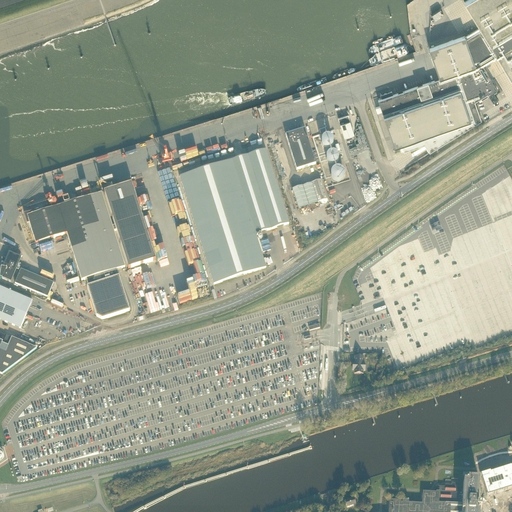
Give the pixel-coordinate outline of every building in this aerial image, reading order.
[(511,0),(468,0),(465,3),(480,28),(465,36),(429,49),(439,79),(378,100),(380,106),(375,108),(377,113),(382,111),(394,147),(401,145),(404,151),(424,144),(429,152),(481,121),(475,102),(487,94),(493,103),(498,100),(493,93),(497,91),(482,65),(489,61),(497,57),(511,81),(511,0)] [(446,6),(439,11),(441,15),(446,13),(449,11),(446,6)] [(349,117),(348,115),(346,116),(338,118),(340,124),(344,138),(354,135),(350,121),(349,117)] [(296,170),(315,164),(304,129),(285,135),(296,170)] [(321,142),(321,144),(322,147),(324,148),(326,149),(329,149),(331,148),(332,147),(333,145),(333,144),(333,141),(331,139),(329,138),(327,137),(324,138),(322,140),(321,142)] [(266,269),(255,235),(289,225),(265,150),(179,178),(185,194),(213,285),(266,269)] [(328,163),(330,165),(332,165),(334,165),(336,164),(338,162),(338,160),(339,158),(338,157),(337,155),(334,153),(332,153),(329,154),(327,155),(326,158),(326,161),(328,163)] [(330,177),(331,180),(333,181),(336,182),(339,182),(341,181),(343,180),(344,178),(344,175),(344,173),(342,170),(340,169),(337,168),(334,169),(331,171),(330,174),(330,177)] [(292,190),(298,210),(327,200),(321,181),(292,190)] [(91,194),(88,182),(76,185),(79,197),(86,195),(86,196),(91,194)] [(174,204),(171,205),(181,242),(192,239),(177,183),(164,187),(168,199),(173,198),(174,204)] [(135,266),(155,260),(131,184),(111,191),(135,266)] [(39,210),(24,215),(27,225),(29,224),(36,244),(48,240),(53,255),(72,249),(80,276),(82,281),(86,279),(88,286),(87,287),(96,317),(102,320),(129,311),(117,270),(125,267),(102,194),(40,213),(39,210)] [(155,234),(159,233),(149,197),(143,199),(145,205),(140,206),(146,225),(150,224),(151,230),(149,230),(150,234),(149,234),(153,250),(164,246),(162,240),(157,241),(155,234)] [(71,264),(70,259),(69,259),(67,252),(59,254),(62,266),(71,264)] [(0,278),(11,283),(21,259),(11,255),(9,254),(3,268),(1,268),(0,278)] [(54,284),(21,270),(15,284),(48,298),(54,284)] [(0,320),(21,329),(32,301),(0,287),(0,320)] [(199,299),(197,291),(190,293),(189,289),(177,291),(180,304),(199,299)] [(160,293),(148,296),(150,302),(162,299),(160,293)] [(0,373),(2,374),(36,348),(0,333),(0,373)] [(363,364),(363,358),(355,357),(355,364),(353,364),(352,371),(354,371),(354,374),(363,374),(363,371),(365,371),(365,364),(363,364)] [(483,474),(478,476),(485,496),(490,494),(490,495),(496,493),(495,492),(505,489),(505,490),(509,489),(508,485),(511,484),(511,467),(509,469),(508,466),(502,468),(502,469),(498,470),(492,471),(492,472),(488,474),(487,472),(483,473),(483,474)] [(389,501),(388,511),(479,511),(480,510),(481,510),(481,506),(477,506),(478,499),(481,499),(481,491),(478,491),(478,486),(478,484),(479,480),(468,480),(468,483),(464,483),(463,494),(458,494),(458,485),(452,484),(452,487),(446,486),(446,488),(439,488),(439,490),(434,489),(434,493),(436,493),(436,494),(423,493),(422,505),(412,504),(412,501),(403,501),(402,504),(401,504),(401,502),(389,501)] [(354,500),(345,502),(346,504),(346,505),(345,506),(346,508),(347,508),(356,506),(355,504),(358,503),(357,500),(354,500)]
